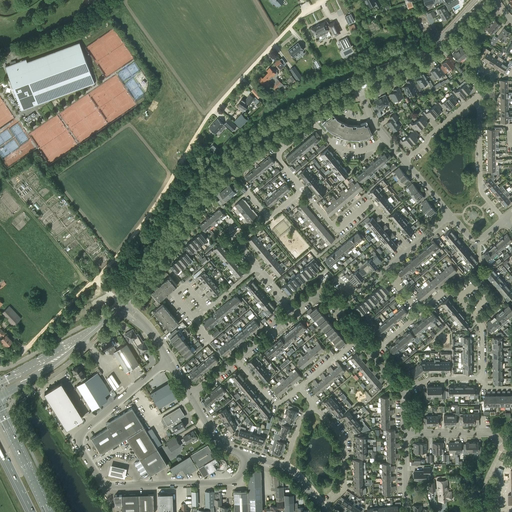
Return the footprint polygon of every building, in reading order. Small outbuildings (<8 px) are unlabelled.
[(411,2),(406,4),(402,5),(403,10),(413,6),(411,2)] [(444,6),(437,10),(443,20),(450,16),(444,6)] [(433,11),(427,14),(430,19),(436,16),(433,11)] [(487,22),(480,30),(484,33),(487,30),(492,34),(500,25),(493,20),(489,24),(487,22)] [(339,32),(334,22),(329,25),(327,22),(325,23),(324,22),(311,28),(312,29),(310,30),(312,35),(314,34),(315,35),(318,42),(331,36),(329,31),(331,31),(333,35),(339,32)] [(498,33),(494,38),(497,40),(499,37),(503,41),(509,32),(504,28),(500,34),(498,33)] [(26,59),(5,67),(21,111),(94,84),(79,42),(27,62),(26,59)] [(304,49),(298,42),(288,51),(294,58),(304,49)] [(457,50),(453,54),(459,62),(463,58),(464,58),(468,55),(461,47),(457,50)] [(485,55),(482,59),(487,63),(491,56),(489,54),(490,51),(485,48),(482,53),(485,55)] [(493,53),(491,56),(487,63),(492,66),(496,59),(494,57),(495,54),(493,53)] [(442,65),(440,66),(445,73),(455,66),(453,63),(454,62),(449,55),(446,58),(447,59),(441,64),(442,65)] [(496,59),(492,66),(497,69),(502,62),(499,60),(500,58),(498,56),(496,59)] [(279,59),(275,63),(280,70),(284,66),(279,59)] [(503,59),(502,62),(497,69),(502,73),(503,72),(504,73),(508,67),(511,68),(511,66),(511,62),(510,61),(507,65),(504,64),(505,61),(503,59)] [(432,74),(429,76),(432,80),(435,78),(435,79),(441,75),(442,77),(445,75),(437,64),(435,66),(436,68),(430,72),(432,74)] [(274,83),(278,87),(282,91),(286,88),(282,84),(275,77),(277,75),(277,72),(274,69),(273,70),(269,67),(266,70),(268,71),(265,74),(269,79),(274,83)] [(294,67),(290,70),(297,80),(302,77),(294,67)] [(417,83),(415,84),(419,91),(422,89),(421,87),(429,82),(423,72),(418,75),(420,78),(416,81),(417,83)] [(261,76),(258,79),(266,87),(269,84),(268,83),(270,81),(268,80),(269,79),(265,74),(262,77),(261,76)] [(408,85),(403,87),(407,96),(417,91),(411,79),(406,81),(408,85)] [(465,83),(461,87),(467,94),(471,91),(468,86),(470,84),(466,79),(463,81),(465,83)] [(436,90),(442,86),(440,83),(440,82),(434,86),(436,90)] [(394,92),(389,94),(393,102),(403,97),(398,87),(393,89),(394,92)] [(454,89),(452,91),(456,96),(458,94),(462,98),(467,94),(461,87),(456,91),(454,89)] [(253,88),(251,90),(258,98),(260,96),(253,88)] [(451,95),(447,99),(453,106),(457,102),(454,98),(456,96),(452,91),(450,93),(451,95)] [(256,104),(259,101),(255,97),(254,97),(249,94),(245,101),(241,99),(238,104),(240,106),(238,108),(243,111),(249,103),(250,104),(252,101),(256,104)] [(382,97),(374,100),(378,108),(386,105),(385,104),(388,102),(385,94),(381,96),(382,97)] [(438,103),(440,105),(442,108),(445,106),(448,110),(453,106),(447,99),(442,103),(441,101),(438,103)] [(436,104),(431,108),(437,115),(442,111),(438,107),(440,105),(438,103),(436,100),(434,103),(436,104)] [(425,110),(423,112),(427,117),(429,115),(433,119),(437,115),(431,108),(428,111),(426,109),(425,110)] [(422,116),(417,120),(423,127),(428,123),(424,119),(427,117),(423,112),(420,114),(422,116)] [(241,114),(234,121),(240,127),(247,120),(241,114)] [(327,119),(323,122),(326,126),(325,127),(331,132),(332,131),(341,135),(341,137),(348,139),(349,137),(359,138),(359,139),(366,138),(366,136),(371,134),(369,130),(370,129),(368,128),(368,127),(367,126),(366,123),(361,125),(359,125),(349,125),(347,125),(338,120),(336,119),(333,114),(330,117),(329,117),(327,118),(327,119)] [(391,120),(387,123),(389,126),(393,131),(400,127),(395,121),(398,118),(394,114),(389,117),(391,120)] [(223,124),(217,118),(209,128),(215,133),(223,124)] [(228,119),(224,123),(232,131),(236,126),(228,119)] [(411,122),(409,124),(413,128),(415,127),(419,131),(423,127),(417,120),(413,124),(411,122)] [(412,132),(408,136),(414,143),(418,139),(415,135),(417,133),(413,128),(411,130),(412,132)] [(313,134),(309,137),(315,144),(319,141),(317,138),(320,136),(316,132),(314,134),(313,134)] [(402,138),(399,140),(403,145),(406,143),(409,147),(414,143),(408,136),(403,140),(402,138)] [(309,137),(305,140),(311,148),(315,144),(309,137)] [(305,140),(301,144),(307,151),(311,148),(305,140)] [(301,144),(297,147),(304,154),(307,151),(301,144)] [(297,147),(294,150),(300,157),(304,154),(297,147)] [(327,149),(320,155),(324,160),(324,159),(331,154),(327,149)] [(294,150),(290,153),(296,161),(300,157),(294,150)] [(381,154),(379,155),(385,163),(392,157),(387,152),(385,154),(384,153),(382,155),(381,154)] [(290,153),(286,157),(289,161),(291,164),(292,164),(296,161),(290,153)] [(324,160),(322,161),(325,165),(327,163),(334,157),(331,154),(324,159),(324,160)] [(378,158),(376,160),(382,166),(385,163),(379,155),(377,157),(378,158)] [(269,156),(265,159),(270,166),(274,162),(269,156)] [(334,157),(327,163),(331,167),(338,161),(334,157)] [(265,159),(261,163),(266,169),(270,166),(265,159)] [(373,160),(371,162),(378,169),(382,166),(376,160),(374,161),(373,160)] [(331,167),(330,168),(333,172),(341,165),(338,161),(331,167)] [(370,165),(368,166),(374,173),(378,169),(371,162),(369,164),(370,165)] [(261,163),(257,166),(262,172),(266,169),(261,163)] [(341,165),(333,172),(337,175),(344,169),(341,165)] [(499,165),(496,165),(487,165),(487,171),(490,171),(490,175),(494,175),(496,174),(496,168),(499,168),(499,165)] [(257,166),(253,169),(259,176),(262,172),(257,166)] [(363,169),(370,176),(371,178),(375,174),(374,173),(368,166),(366,168),(365,167),(363,169)] [(306,168),(299,174),(302,178),(309,172),(306,168)] [(396,174),(394,176),(398,180),(405,174),(399,168),(394,171),(396,174)] [(253,169),(249,172),(255,179),(259,176),(253,169)] [(344,169),(337,175),(341,180),(348,174),(344,169)] [(363,171),(360,173),(366,179),(370,176),(363,169),(362,170),(363,171)] [(249,172),(245,176),(251,182),(255,179),(249,172)] [(309,172),(302,178),(305,182),(313,176),(309,172)] [(358,174),(355,175),(362,183),(366,179),(360,173),(358,175),(358,174)] [(405,174),(398,180),(401,185),(404,183),(406,185),(410,181),(405,174)] [(488,180),(484,183),(489,188),(495,183),(493,180),(495,178),(494,176),(494,175),(490,175),(486,178),(488,180)] [(313,176),(305,182),(309,186),(316,180),(313,176)] [(316,180),(309,186),(312,190),(319,184),(316,180)] [(352,181),(350,183),(358,193),(363,189),(357,182),(354,184),(352,181)] [(497,181),(495,183),(489,188),(493,193),(499,187),(497,185),(499,183),(497,181)] [(284,183),(280,187),(286,193),(290,190),(284,183)] [(350,188),(348,190),(353,196),(358,193),(350,183),(348,185),(350,188)] [(227,185),(224,187),(231,195),(235,192),(236,193),(239,190),(234,184),(231,186),(229,184),(227,186),(227,185)] [(319,184),(312,190),(315,194),(322,188),(319,184)] [(410,190),(407,192),(411,196),(418,190),(412,184),(408,187),(410,190)] [(499,187),(493,193),(496,197),(505,190),(501,185),(499,187)] [(231,195),(224,187),(221,190),(219,192),(221,194),(218,197),(220,199),(218,201),(221,205),(223,203),(227,200),(226,199),(231,195)] [(280,187),(276,190),(282,197),(286,193),(280,187)] [(376,187),(369,192),(372,195),(371,196),(372,197),(380,191),(382,189),(380,187),(378,189),(376,187)] [(322,188),(315,194),(319,198),(326,192),(322,188)] [(343,189),(341,191),(349,200),(353,196),(348,190),(345,192),(343,189)] [(276,190),(272,193),(278,200),(282,197),(276,190)] [(418,190),(411,196),(417,203),(424,197),(418,190)] [(505,190),(496,197),(500,202),(507,196),(505,194),(507,192),(505,190)] [(341,195),(339,198),(344,204),(349,200),(341,191),(339,192),(341,195)] [(380,191),(372,197),(374,199),(375,198),(377,201),(383,195),(380,191)] [(272,193),(269,197),(274,203),(278,200),(272,193)] [(507,196),(500,202),(504,207),(506,205),(508,207),(511,203),(511,202),(508,198),(511,196),(509,194),(507,196)] [(383,195),(377,201),(379,203),(378,204),(379,206),(387,199),(383,195)] [(269,197),(265,200),(270,207),(274,203),(269,197)] [(334,197),(332,199),(340,208),(344,204),(339,198),(336,200),(334,197)] [(237,208),(234,210),(237,214),(240,212),(245,217),(242,220),(245,224),(248,222),(250,224),(258,218),(257,216),(258,216),(252,209),(252,210),(249,207),(250,206),(245,200),(244,201),(242,199),(235,205),(237,208)] [(332,203),(329,205),(335,212),(340,208),(332,199),(330,200),(332,203)] [(387,199),(379,206),(381,207),(382,207),(384,209),(390,203),(387,199)] [(423,206),(421,208),(425,212),(432,206),(426,200),(421,203),(423,206)] [(299,211),(296,213),(297,215),(307,207),(303,202),(296,208),(299,211)] [(390,203),(384,209),(386,211),(384,212),(386,214),(394,208),(393,207),(394,206),(391,202),(390,203)] [(324,205),(322,206),(330,216),(335,212),(329,205),(327,208),(324,205)] [(432,206),(425,212),(428,217),(431,215),(433,217),(437,213),(432,206)] [(307,207),(297,215),(299,217),(302,215),(304,217),(311,212),(307,207)] [(220,208),(215,212),(221,218),(225,215),(220,208)] [(396,211),(389,217),(390,219),(391,218),(393,220),(400,215),(396,211)] [(215,212),(212,215),(217,222),(221,218),(215,212)] [(306,220),(303,222),(305,224),(315,216),(311,212),(304,217),(306,220)] [(212,215),(208,218),(213,225),(217,222),(212,215)] [(400,215),(393,220),(395,223),(394,224),(396,225),(403,219),(400,215)] [(315,216),(305,224),(307,226),(310,224),(312,227),(318,221),(315,216)] [(368,217),(363,221),(369,227),(380,218),(378,217),(375,219),(374,219),(372,217),(370,219),(368,217)] [(208,218),(204,222),(209,228),(213,225),(208,218)] [(380,218),(369,227),(372,231),(379,226),(377,222),(378,222),(381,220),(380,218)] [(403,219),(396,225),(397,227),(398,226),(400,229),(407,223),(403,219)] [(314,229),(311,232),(313,234),(322,226),(318,221),(312,227),(314,229)] [(204,222),(200,225),(205,232),(209,228),(204,222)] [(407,223),(400,229),(402,231),(401,232),(403,234),(410,227),(407,223)] [(413,225),(410,227),(403,234),(404,236),(405,235),(407,237),(414,232),(412,230),(415,227),(413,225)] [(322,226),(313,234),(314,236),(317,233),(320,236),(326,230),(322,226)] [(379,226),(372,231),(376,236),(383,230),(379,226)] [(322,238),(319,241),(321,243),(330,235),(326,230),(320,236),(322,238)] [(383,230),(376,236),(379,240),(386,234),(383,230)] [(450,230),(443,236),(447,240),(454,234),(450,230)] [(201,232),(197,236),(202,243),(206,239),(201,232)] [(357,233),(353,236),(359,243),(363,239),(362,239),(364,237),(361,234),(360,236),(357,233)] [(386,234),(379,240),(383,244),(390,238),(386,234)] [(454,234),(447,240),(450,244),(457,238),(454,234)] [(511,240),(507,234),(503,237),(508,244),(511,240)] [(254,235),(248,241),(251,245),(261,237),(260,236),(257,238),(254,235)] [(330,235),(321,243),(322,245),(325,242),(328,245),(334,240),(330,235)] [(197,236),(193,239),(198,246),(202,243),(197,236)] [(353,236),(349,239),(355,246),(359,243),(353,236)] [(500,240),(499,241),(504,247),(508,244),(503,237),(502,236),(499,239),(500,240)] [(261,237),(251,245),(255,250),(262,244),(259,241),(262,239),(261,237)] [(390,238),(383,244),(386,248),(393,242),(390,238)] [(457,238),(450,244),(453,248),(460,242),(457,238)] [(193,239),(189,243),(195,249),(198,246),(193,239)] [(349,239),(345,243),(351,249),(355,246),(349,239)] [(432,243),(430,245),(435,251),(436,253),(441,250),(433,240),(431,242),(432,243)] [(499,241),(495,244),(500,251),(504,247),(499,241)] [(393,242),(386,248),(390,252),(397,246),(393,242)] [(460,242),(453,248),(457,252),(463,246),(460,242)] [(189,243),(185,246),(191,253),(195,249),(189,243)] [(345,243),(341,246),(347,253),(351,249),(345,243)] [(220,244),(213,249),(217,253),(223,248),(220,244)] [(262,244),(255,250),(259,254),(268,246),(267,245),(264,247),(262,244)] [(495,244),(491,247),(497,254),(499,256),(502,253),(500,251),(495,244)] [(427,245),(425,247),(431,255),(435,251),(430,245),(427,247),(427,245)] [(268,246),(259,254),(262,258),(269,253),(267,250),(269,248),(268,246)] [(341,246),(338,249),(343,256),(347,253),(341,246)] [(463,246),(457,252),(460,255),(467,250),(463,246)] [(424,250),(422,251),(427,258),(431,255),(425,247),(423,249),(424,250)] [(491,247),(487,251),(493,257),(497,254),(491,247)] [(223,248),(217,253),(220,257),(227,252),(223,248)] [(338,249),(334,252),(339,259),(343,256),(338,249)] [(467,250),(460,255),(463,259),(470,254),(467,250)] [(373,255),(370,258),(371,259),(371,258),(377,266),(382,262),(375,254),(375,253),(373,251),(371,253),(373,255)] [(417,254),(423,261),(425,263),(428,259),(427,258),(422,251),(420,253),(419,252),(417,254)] [(484,255),(481,257),(483,259),(485,256),(487,259),(486,260),(489,264),(495,260),(493,257),(487,251),(483,254),(484,255)] [(186,252),(182,256),(188,262),(192,259),(186,252)] [(227,252),(220,257),(223,261),(230,256),(227,252)] [(334,252),(330,256),(335,262),(339,259),(334,252)] [(269,253),(262,258),(266,263),(276,255),(274,254),(272,256),(269,253)] [(416,256),(414,258),(419,264),(423,261),(417,254),(415,255),(416,256)] [(470,254),(463,259),(466,263),(473,257),(470,254)] [(276,255),(266,263),(270,267),(277,261),(274,259),(277,256),(276,255)] [(182,256),(178,259),(184,266),(188,262),(182,256)] [(230,256),(223,261),(227,265),(233,259),(230,256)] [(327,261),(325,262),(331,268),(332,266),(335,262),(330,256),(326,259),(327,261)] [(466,263),(465,264),(469,268),(477,262),(473,257),(466,263)] [(366,260),(365,261),(366,261),(366,262),(372,269),(372,270),(373,270),(377,266),(371,258),(371,259),(368,261),(366,260)] [(411,259),(409,260),(415,268),(419,264),(414,258),(412,260),(411,259)] [(178,259),(174,262),(180,269),(184,266),(178,259)] [(233,259),(227,265),(230,269),(236,263),(233,259)] [(313,259),(307,264),(314,272),(318,268),(317,268),(319,266),(313,259)] [(406,265),(411,271),(413,272),(417,269),(415,268),(409,260),(407,262),(408,263),(406,265)] [(277,261),(270,267),(273,272),(283,264),(282,262),(279,264),(277,261)] [(360,262),(359,263),(368,273),(372,270),(372,269),(366,262),(366,261),(362,264),(360,262)] [(174,262),(170,266),(176,272),(180,269),(174,262)] [(444,262),(442,264),(444,266),(452,276),(457,272),(451,265),(448,267),(446,265),(446,264),(444,262)] [(236,263),(230,269),(233,273),(240,267),(236,263)] [(359,266),(356,269),(357,270),(363,277),(368,273),(359,263),(358,264),(359,266)] [(283,264),(273,272),(277,276),(284,270),(281,267),(284,265),(283,264)] [(306,267),(304,269),(309,276),(310,275),(311,277),(313,275),(312,273),(314,272),(307,264),(305,265),(306,267)] [(403,265),(401,267),(408,274),(411,271),(406,265),(404,266),(403,265)] [(445,270),(442,272),(448,279),(452,276),(444,266),(443,267),(445,270)] [(240,267),(233,273),(237,277),(243,271),(240,267)] [(400,269),(398,271),(403,278),(408,274),(401,267),(399,268),(400,269)] [(304,269),(299,272),(305,279),(309,276),(304,269)] [(489,275),(487,277),(490,281),(498,275),(498,274),(497,273),(494,271),(492,269),(487,273),(489,275)] [(357,270),(353,274),(359,281),(358,281),(359,282),(364,278),(363,277),(357,270)] [(203,271),(197,276),(201,280),(207,275),(203,271)] [(299,272),(295,276),(301,283),(305,279),(299,272)] [(437,272),(435,273),(443,283),(448,279),(442,272),(439,275),(437,272)] [(347,273),(345,275),(347,278),(347,277),(354,285),(358,281),(359,281),(353,274),(352,273),(349,276),(347,273)] [(436,277),(433,280),(439,286),(443,283),(435,273),(434,275),(436,277)] [(207,275),(201,280),(204,284),(210,279),(207,275)] [(498,275),(490,281),(494,285),(501,278),(498,275)] [(169,276),(150,293),(156,300),(153,302),(157,307),(157,308),(153,311),(169,330),(178,323),(162,303),(160,304),(159,302),(158,302),(157,302),(177,285),(169,276)] [(295,276),(291,279),(297,286),(301,283),(295,276)] [(501,278),(494,285),(497,289),(504,282),(501,278)] [(210,279),(204,284),(207,288),(213,283),(210,279)] [(291,279),(287,283),(293,290),(297,286),(291,279)] [(247,280),(240,286),(242,289),(245,287),(248,290),(255,285),(251,280),(249,282),(247,280)] [(428,280),(427,281),(435,290),(439,286),(433,280),(430,282),(428,280)] [(427,284),(425,287),(430,294),(435,290),(427,281),(425,282),(427,284)] [(504,282),(497,289),(500,293),(508,286),(504,282)] [(213,283),(207,288),(211,292),(217,287),(213,283)] [(287,283),(281,288),(283,291),(285,289),(289,293),(293,290),(287,283)] [(383,284),(379,287),(385,294),(389,291),(383,284)] [(255,285),(248,290),(251,294),(258,288),(255,285)] [(508,286),(500,293),(503,297),(511,290),(508,286)] [(217,287),(211,292),(214,296),(217,293),(219,296),(222,293),(217,287)] [(379,287),(375,291),(381,298),(385,294),(379,287)] [(419,287),(418,288),(426,298),(430,294),(425,287),(422,289),(419,287)] [(258,288),(251,294),(255,298),(261,292),(258,288)] [(419,292),(416,294),(421,301),(426,298),(418,288),(417,289),(419,292)] [(511,300),(511,299),(511,291),(511,290),(503,297),(507,301),(510,298),(511,300)] [(375,291),(371,294),(377,301),(381,298),(375,291)] [(261,292),(255,298),(258,302),(265,296),(261,292)] [(371,294),(367,297),(373,304),(377,301),(371,294)] [(236,295),(231,298),(237,305),(241,302),(236,295)] [(265,296),(258,302),(261,306),(268,300),(265,296)] [(367,297),(363,301),(369,308),(373,304),(367,297)] [(231,298),(228,302),(233,308),(235,307),(236,308),(238,306),(237,305),(231,298)] [(448,299),(441,304),(445,308),(452,302),(451,300),(450,301),(448,299)] [(268,300),(261,306),(264,310),(271,304),(268,300)] [(363,301),(359,304),(365,311),(369,308),(363,301)] [(228,302),(224,305),(229,312),(230,313),(232,311),(231,310),(233,308),(228,302)] [(452,302),(445,308),(448,312),(454,307),(453,305),(454,304),(452,302)] [(271,304),(264,310),(263,311),(266,315),(267,314),(269,317),(274,312),(272,310),(275,308),(271,304)] [(359,304),(355,307),(361,314),(365,311),(359,304)] [(511,308),(509,304),(502,310),(510,319),(511,317),(511,308)] [(224,305),(220,308),(225,315),(229,312),(224,305)] [(9,306),(1,314),(12,327),(21,318),(9,306)] [(311,308),(306,312),(311,318),(313,317),(319,311),(316,307),(312,310),(311,308)] [(402,307),(398,310),(403,317),(407,313),(402,307)] [(454,307),(448,312),(451,316),(459,310),(457,308),(456,309),(454,307)] [(220,308),(216,312),(222,318),(225,315),(220,308)] [(398,310),(394,313),(399,320),(403,317),(398,310)] [(459,310),(451,316),(455,320),(461,315),(459,313),(460,312),(459,310)] [(502,310),(498,313),(506,323),(510,319),(502,310)] [(319,311),(313,317),(316,321),(323,315),(319,311)] [(430,314),(428,316),(433,322),(437,319),(431,311),(429,313),(430,314)] [(216,312),(212,315),(218,322),(219,323),(223,320),(222,318),(216,312)] [(394,313),(390,317),(396,323),(399,320),(394,313)] [(494,316),(501,324),(502,326),(506,323),(498,313),(494,316)] [(212,315),(208,318),(214,325),(218,322),(212,315)] [(323,315),(316,321),(319,324),(326,319),(323,315)] [(461,315),(455,320),(458,324),(465,318),(464,316),(463,317),(461,315)] [(254,319),(250,322),(255,329),(259,326),(258,324),(260,322),(255,316),(253,318),(254,319)] [(425,316),(423,318),(429,325),(433,322),(428,316),(426,317),(425,316)] [(494,316),(490,320),(497,327),(501,324),(494,316)] [(390,317),(386,320),(392,326),(396,323),(390,317)] [(206,324),(204,325),(208,330),(214,325),(208,318),(204,322),(206,324)] [(422,320),(420,322),(427,330),(428,329),(427,327),(429,325),(423,318),(421,319),(422,320)] [(465,318),(458,324),(461,328),(462,327),(465,330),(466,328),(468,331),(471,328),(467,323),(468,323),(466,320),(467,320),(465,318)] [(326,319),(319,324),(322,328),(329,323),(326,319)] [(386,320),(382,323),(388,330),(392,326),(386,320)] [(488,326),(486,328),(490,333),(497,327),(490,320),(486,323),(488,326)] [(300,321),(296,325),(302,332),(307,329),(300,321)] [(250,322),(246,326),(251,333),(255,329),(250,322)] [(417,323),(415,324),(421,332),(424,330),(425,332),(427,330),(420,322),(418,324),(417,323)] [(329,323),(322,328),(326,332),(333,327),(329,323)] [(382,323),(378,327),(384,333),(388,330),(382,323)] [(414,327),(412,329),(416,334),(415,334),(418,338),(423,334),(421,332),(415,324),(413,326),(414,327)] [(0,335),(1,335),(3,337),(1,339),(7,346),(12,341),(6,334),(7,333),(5,331),(3,332),(0,328),(0,327),(1,327),(0,325),(0,335)] [(296,325),(292,328),(299,336),(302,332),(296,325)] [(246,326),(242,329),(248,336),(251,333),(246,326)] [(333,327),(326,332),(329,336),(336,330),(333,327)] [(378,327),(374,330),(380,337),(384,333),(378,327)] [(292,328),(288,331),(295,339),(299,336),(292,328)] [(174,335),(170,338),(173,342),(180,336),(183,334),(179,330),(177,331),(176,329),(172,333),(174,335)] [(242,329),(238,332),(244,339),(248,336),(242,329)] [(132,330),(125,334),(129,342),(132,340),(134,343),(140,339),(138,336),(137,337),(132,330)] [(218,330),(212,335),(214,338),(220,333),(219,331),(218,330)] [(336,330),(329,336),(327,337),(331,341),(332,340),(339,334),(336,330)] [(288,331),(284,335),(291,342),(295,339),(288,331)] [(406,332),(404,334),(411,341),(413,339),(417,343),(420,340),(418,338),(415,334),(413,336),(409,331),(407,333),(406,332)] [(238,332),(234,336),(240,342),(244,339),(238,332)] [(339,334),(332,340),(336,344),(342,338),(339,334)] [(403,336),(401,338),(407,344),(411,341),(404,334),(402,335),(403,336)] [(284,335),(280,338),(287,346),(291,342),(284,335)] [(180,336),(173,342),(177,346),(183,340),(180,336)] [(230,336),(228,337),(236,346),(240,342),(234,336),(231,338),(230,336)] [(229,340),(226,342),(232,349),(236,346),(228,337),(227,338),(229,340)] [(113,338),(110,340),(101,345),(105,351),(107,350),(109,353),(111,352),(111,353),(112,354),(114,353),(114,352),(116,350),(113,346),(117,344),(113,338)] [(280,338),(277,341),(283,349),(287,346),(280,338)] [(342,338),(336,344),(340,350),(343,348),(341,346),(346,342),(342,338)] [(398,339),(397,340),(403,348),(407,344),(401,338),(399,340),(398,339)] [(140,339),(134,343),(136,346),(141,354),(148,349),(144,341),(142,342),(140,339)] [(183,340),(177,346),(180,350),(187,344),(183,340)] [(396,343),(393,345),(399,351),(403,348),(397,340),(395,342),(396,343)] [(277,341),(273,345),(280,354),(284,350),(283,349),(277,341)] [(316,345),(314,347),(319,354),(324,350),(317,341),(315,343),(316,345)] [(226,342),(222,346),(228,352),(232,349),(226,342)] [(116,350),(114,352),(114,353),(126,372),(139,364),(126,344),(116,350)] [(187,344),(180,350),(183,354),(192,347),(190,345),(188,346),(187,344)] [(273,345),(269,348),(275,355),(276,357),(280,354),(273,345)] [(308,345),(307,347),(315,357),(319,354),(314,347),(311,349),(308,345)] [(391,345),(389,347),(395,354),(399,351),(393,345),(391,346),(391,345)] [(192,346),(192,347),(183,354),(187,358),(193,352),(195,350),(192,346)] [(218,349),(217,351),(221,355),(222,354),(224,356),(228,352),(222,346),(218,349)] [(307,347),(305,349),(308,352),(305,354),(311,361),(315,357),(307,347)] [(269,348),(265,351),(271,359),(275,355),(269,348)] [(214,353),(208,357),(214,364),(218,361),(214,356),(216,355),(214,353)] [(356,353),(350,358),(353,362),(359,357),(356,353)] [(301,354),(299,356),(306,365),(311,361),(305,354),(303,357),(301,354)] [(299,360),(296,362),(302,368),(306,365),(299,356),(297,358),(299,360)] [(208,357),(204,361),(210,368),(214,364),(208,357)] [(254,357),(247,363),(251,367),(257,361),(254,357)] [(359,357),(353,362),(357,366),(363,361),(359,357)] [(257,361),(251,367),(254,371),(261,365),(263,363),(259,360),(257,361)] [(204,361),(201,364),(206,371),(210,368),(204,361)] [(363,361),(357,366),(360,370),(366,365),(363,361)] [(421,362),(414,368),(421,375),(423,374),(422,373),(424,371),(421,362)] [(429,362),(421,362),(424,371),(427,371),(427,373),(429,373),(429,362)] [(201,364),(197,367),(202,374),(206,371),(201,364)] [(261,365),(254,371),(257,375),(264,369),(261,365)] [(340,365),(336,368),(341,374),(345,371),(340,365)] [(366,365),(360,370),(363,374),(369,369),(366,365)] [(79,366),(72,370),(78,380),(79,379),(81,383),(86,379),(84,376),(85,375),(79,366)] [(197,367),(193,371),(198,377),(202,374),(197,367)] [(336,368),(332,371),(337,378),(341,374),(336,368)] [(414,368),(410,371),(416,378),(418,376),(419,377),(421,375),(414,368)] [(81,383),(77,385),(92,409),(107,400),(105,395),(110,392),(106,387),(109,385),(100,371),(98,369),(96,370),(97,372),(86,379),(81,383)] [(117,369),(104,376),(112,389),(124,382),(117,369)] [(264,369),(257,375),(261,379),(267,373),(264,369)] [(369,369),(363,374),(366,378),(372,373),(369,369)] [(193,371),(189,374),(194,381),(198,377),(193,371)] [(234,375),(229,379),(232,383),(241,376),(236,371),(233,374),(234,375)] [(291,371),(289,372),(297,381),(301,377),(296,371),(293,373),(291,371)] [(332,371),(328,375),(333,381),(337,378),(332,371)] [(289,376),(287,378),(292,385),(297,381),(289,372),(288,374),(289,376)] [(267,373),(261,379),(264,383),(271,377),(267,373)] [(372,373),(366,378),(370,382),(376,377),(372,373)] [(328,375),(324,378),(329,384),(333,381),(328,375)] [(241,376),(232,383),(235,387),(238,385),(244,380),(241,376)] [(376,377),(370,382),(373,386),(379,381),(376,377)] [(283,378),(281,380),(288,388),(292,385),(287,378),(284,380),(283,378)] [(324,378),(320,381),(325,387),(329,384),(324,378)] [(244,380),(238,385),(239,388),(238,389),(239,391),(247,384),(244,380)] [(281,383),(278,385),(284,392),(288,388),(281,380),(279,381),(281,383)] [(320,381),(316,385),(321,391),(325,387),(320,381)] [(379,381),(373,386),(377,390),(383,385),(379,381)] [(45,392),(44,393),(67,429),(68,428),(67,427),(83,417),(61,382),(60,383),(61,383),(46,393),(45,392)] [(175,395),(174,393),(173,391),(172,391),(168,383),(169,383),(168,383),(150,393),(158,407),(177,397),(176,396),(176,397),(175,395)] [(247,384),(239,391),(240,392),(242,391),(244,393),(251,388),(247,384)] [(220,385),(216,389),(223,397),(224,397),(222,395),(226,392),(220,385)] [(274,385),(272,387),(279,396),(284,392),(278,385),(276,388),(274,385)] [(316,385),(312,388),(317,394),(321,391),(316,385)] [(478,398),(478,388),(474,388),(474,385),(471,385),(471,387),(469,387),(469,396),(474,396),(474,398),(478,398)] [(441,386),(434,387),(434,396),(438,396),(438,399),(445,399),(444,390),(441,390),(441,386)] [(448,391),(445,391),(445,398),(448,398),(448,396),(454,396),(453,386),(451,386),(451,387),(448,387),(448,391)] [(427,391),(424,391),(424,399),(430,399),(430,396),(434,396),(434,387),(427,387),(427,391)] [(251,388),(244,393),(246,396),(244,397),(245,399),(254,392),(251,388)] [(216,389),(212,392),(218,399),(218,398),(220,400),(223,397),(216,389)] [(212,392),(208,395),(214,402),(218,399),(212,392)] [(254,392),(245,399),(247,400),(249,399),(251,401),(257,395),(254,392)] [(206,401),(203,403),(207,407),(210,405),(214,402),(208,395),(204,399),(206,401)] [(257,395),(251,401),(254,405),(261,399),(257,395)] [(325,399),(322,402),(324,405),(325,404),(327,406),(334,401),(336,399),(335,397),(333,399),(331,396),(326,400),(325,399)] [(345,398),(343,400),(350,407),(352,406),(345,398)] [(261,399),(254,405),(252,407),(253,408),(255,407),(257,409),(264,403),(261,399)] [(334,401),(327,406),(326,408),(327,409),(329,408),(331,410),(337,405),(340,402),(338,401),(336,403),(334,401)] [(264,403),(257,409),(261,413),(267,407),(264,403)] [(337,405),(331,410),(334,414),(340,408),(343,406),(342,405),(339,407),(337,405)] [(288,409),(286,414),(295,417),(297,412),(294,411),(295,408),(288,406),(287,409),(288,409)] [(131,407),(114,418),(117,422),(121,420),(130,435),(144,427),(131,407)] [(179,407),(162,417),(168,426),(174,422),(180,418),(185,416),(179,407)] [(261,413),(259,414),(262,418),(264,417),(267,420),(272,416),(269,413),(271,411),(267,407),(261,413)] [(226,408),(218,413),(221,417),(231,411),(233,410),(232,408),(228,411),(226,408)] [(334,414),(332,415),(334,417),(335,416),(337,418),(344,412),(346,410),(345,409),(343,411),(340,408),(334,414)] [(349,411),(342,417),(346,421),(353,415),(357,411),(356,410),(351,414),(349,411)] [(231,411),(221,417),(224,422),(234,416),(237,414),(236,412),(233,414),(231,411)] [(474,414),(468,414),(468,425),(474,425),(474,420),(477,420),(477,412),(474,412),(474,414)] [(279,420),(279,421),(291,425),(292,422),(294,422),(295,417),(286,414),(285,419),(282,419),(282,420),(279,419),(279,420)] [(468,425),(468,414),(459,414),(459,419),(462,419),(462,425),(465,425),(465,426),(468,426),(468,425)] [(355,417),(353,415),(346,421),(349,425),(355,419),(358,417),(356,416),(355,417)] [(438,416),(432,416),(432,425),(438,425),(438,423),(441,423),(441,415),(438,415),(438,416)] [(234,416),(224,422),(226,426),(237,420),(239,419),(238,417),(235,418),(234,416)] [(426,418),(423,418),(423,424),(426,424),(426,425),(432,425),(432,416),(426,416),(426,418)] [(126,438),(130,435),(121,420),(117,422),(114,418),(106,423),(108,427),(91,438),(92,439),(101,454),(126,438)] [(174,422),(168,426),(169,429),(172,428),(175,433),(185,427),(182,421),(182,422),(180,418),(174,422)] [(355,419),(349,425),(348,426),(349,427),(350,426),(352,429),(363,419),(362,418),(357,422),(355,419)] [(352,429),(351,430),(352,431),(354,430),(356,433),(360,429),(362,432),(370,429),(362,420),(363,419),(352,429)] [(237,420),(226,426),(231,433),(237,429),(236,429),(239,427),(238,426),(239,425),(237,420)] [(278,421),(278,422),(279,422),(279,423),(279,424),(280,424),(280,425),(281,425),(280,430),(289,433),(290,427),(289,427),(290,424),(291,425),(279,421),(278,421)] [(236,431),(234,437),(237,438),(242,439),(244,431),(245,428),(240,426),(238,432),(236,431)] [(144,427),(130,435),(126,438),(150,475),(167,465),(157,448),(144,427)] [(244,431),(242,439),(246,441),(249,433),(250,430),(249,429),(248,429),(247,432),(244,431)] [(275,433),(274,437),(276,437),(285,440),(286,437),(287,438),(289,433),(280,430),(278,434),(275,433)] [(184,438),(181,439),(183,442),(185,441),(187,443),(197,437),(193,431),(183,437),(184,438)] [(249,433),(246,441),(248,441),(248,442),(251,443),(254,434),(255,431),(253,431),(252,434),(249,433)] [(254,434),(251,443),(251,444),(253,445),(253,444),(256,445),(259,436),(260,433),(258,432),(257,435),(254,434)] [(259,436),(256,445),(256,446),(258,446),(258,445),(261,446),(262,442),(264,443),(266,438),(264,437),(265,434),(263,434),(262,437),(259,436)] [(180,446),(178,441),(175,437),(167,442),(172,451),(180,446)] [(274,440),(272,445),(284,449),(285,443),(284,443),(285,440),(276,437),(276,440),(274,440)] [(478,442),(472,443),(472,452),(472,454),(481,454),(481,449),(478,449),(478,442)] [(466,449),(463,449),(463,454),(468,454),(468,452),(472,452),(472,443),(466,443),(466,449)] [(207,444),(190,454),(203,476),(215,468),(216,469),(217,470),(218,470),(219,471),(220,471),(221,471),(222,471),(223,470),(224,470),(225,469),(225,468),(226,468),(226,467),(226,466),(227,465),(226,464),(226,463),(226,462),(225,461),(224,460),(223,460),(223,459),(222,459),(221,459),(220,459),(219,459),(218,459),(217,460),(215,457),(207,444)] [(272,445),(271,450),(272,451),(271,454),(278,456),(279,453),(282,454),(284,449),(272,445)] [(189,455),(170,467),(173,473),(181,469),(184,473),(186,473),(186,474),(189,472),(189,473),(197,468),(189,455)] [(126,468),(110,465),(108,474),(124,478),(126,468)] [(248,491),(248,511),(262,510),(261,471),(253,468),(248,484),(248,491)] [(414,474),(413,474),(413,478),(414,478),(414,480),(418,480),(418,481),(422,481),(422,480),(425,480),(425,474),(430,474),(429,468),(423,468),(423,471),(414,472),(414,474)] [(496,473),(494,479),(495,483),(498,484),(504,470),(501,469),(499,468),(496,473)] [(278,476),(270,474),(271,487),(276,487),(276,497),(284,496),(283,486),(278,486),(278,476)] [(442,480),(436,480),(438,493),(439,493),(439,500),(447,499),(447,498),(451,497),(451,492),(448,492),(446,476),(441,476),(442,480)] [(362,485),(354,485),(351,485),(352,487),(354,487),(354,490),(357,490),(357,494),(366,494),(366,488),(362,489),(362,485)] [(205,510),(198,510),(198,511),(200,511),(199,511),(213,511),(213,499),(214,499),(213,492),(213,491),(205,491),(205,510)] [(248,491),(233,491),(234,511),(248,511),(248,491)] [(181,510),(179,510),(178,511),(186,511),(187,510),(186,510),(186,504),(187,504),(187,492),(179,492),(180,504),(181,504),(181,510)] [(115,495),(114,496),(114,500),(115,501),(115,504),(121,504),(121,511),(137,511),(137,494),(122,495),(115,495)] [(154,511),(153,494),(137,494),(137,511),(154,511)] [(293,495),(284,495),(285,511),(293,511),(293,495)] [(341,497),(336,504),(339,505),(338,507),(340,509),(340,508),(343,510),(348,502),(351,498),(349,497),(346,500),(341,497)] [(343,510),(342,510),(344,511),(345,510),(347,511),(348,511),(352,504),(354,502),(352,501),(350,503),(348,502),(343,510)] [(395,506),(392,506),(392,511),(398,511),(398,509),(401,509),(400,502),(395,502),(395,506)] [(270,509),(268,509),(267,511),(279,511),(279,510),(283,510),(283,503),(276,503),(276,506),(270,506),(270,509)] [(347,511),(353,511),(356,507),(358,505),(356,503),(355,506),(352,504),(348,511),(347,511)] [(367,511),(364,511),(372,511),(372,508),(372,505),(371,503),(369,503),(369,505),(370,508),(367,508),(367,511)]
